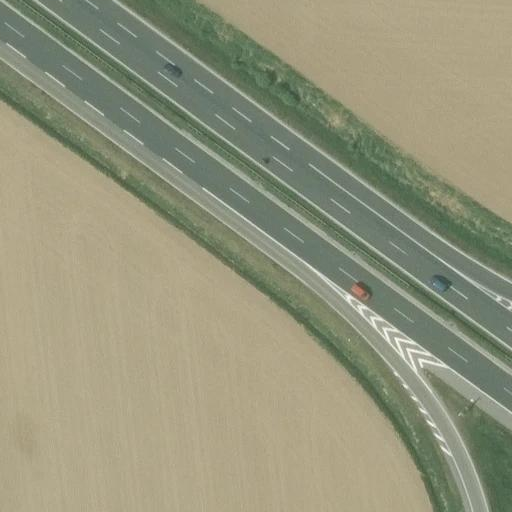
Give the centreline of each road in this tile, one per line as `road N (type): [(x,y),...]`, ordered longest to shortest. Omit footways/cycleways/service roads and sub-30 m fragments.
road 1 (motorway): [(436,279),(57,0)]
road 2 (motorway): [(0,21),(301,242)]
road 3 (motorway): [(301,242),(426,398),(480,511)]
road 4 (motorway): [(301,242),(511,395)]
